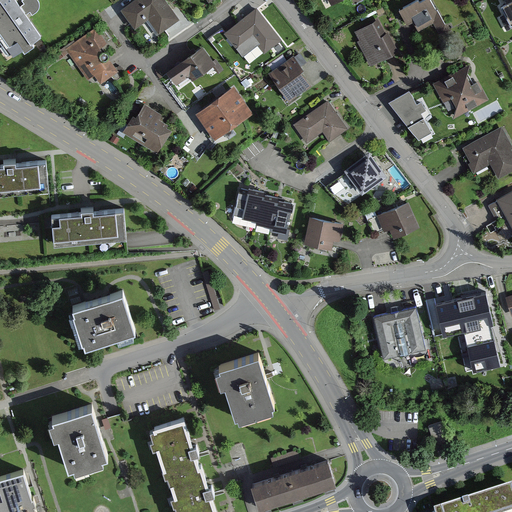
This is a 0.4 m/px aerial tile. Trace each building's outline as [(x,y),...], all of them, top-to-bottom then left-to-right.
[(40,39),(14,0),(0,0),(0,44),(10,59),(40,39)] [(161,0),(135,0),(120,11),(132,27),(144,19),(154,34),(175,19),(161,0)] [(427,0),(420,0),(397,12),(403,25),(414,20),(419,30),(431,24),(434,31),(441,28),(427,0)] [(511,0),(500,8),(509,24),(511,21),(511,0)] [(257,10),(224,33),(235,50),(248,41),(258,56),(279,42),(257,10)] [(373,22),(352,34),(368,63),(390,52),(373,22)] [(91,29),(64,48),(77,67),(83,63),(97,83),(114,72),(96,46),(101,43),(91,29)] [(212,68),(199,48),(162,72),(171,86),(189,75),(192,80),(212,68)] [(289,59),(268,75),(288,102),(309,86),(289,59)] [(467,69),(435,85),(452,117),(483,101),(467,69)] [(230,89),(194,113),(210,136),(245,112),(230,89)] [(417,140),(431,133),(409,92),(384,105),(417,140)] [(327,104),(293,126),(304,143),(322,132),(326,139),(343,128),(327,104)] [(140,106),(122,131),(153,154),(167,135),(150,123),(155,116),(140,106)] [(511,159),(499,132),(463,149),(472,170),(490,162),(496,176),(511,168),(511,159)] [(366,155),(344,170),(358,191),(381,176),(366,155)] [(3,163),(0,163),(0,192),(48,188),(45,159),(15,162),(15,159),(3,160),(3,163)] [(243,215),(246,189),(238,188),(235,215),(243,215)] [(258,219),(262,196),(263,193),(249,190),(244,216),(258,219)] [(511,190),(499,198),(511,221),(511,190)] [(257,221),(271,224),(276,202),(276,199),(262,196),(258,219),(257,221)] [(495,215),(503,212),(499,200),(490,203),(495,215)] [(407,201),(380,213),(386,226),(392,224),(396,233),(418,224),(407,201)] [(276,202),(271,224),(270,227),(285,230),(290,205),(276,202)] [(81,210),(54,213),(57,241),(125,234),(122,205),(93,208),(92,205),(80,207),(81,210)] [(339,225),(307,219),(302,244),(326,249),(328,239),(336,241),(339,225)] [(214,309),(220,308),(214,284),(208,285),(214,309)] [(121,291),(72,308),(85,347),(134,331),(121,291)] [(486,291),(435,302),(442,336),(464,331),(473,371),(502,365),(486,291)] [(414,308),(376,316),(385,354),(423,346),(414,308)] [(116,337),(117,341),(135,336),(133,332),(116,337)] [(257,355),(218,368),(236,420),(275,407),(257,355)] [(107,459),(90,406),(52,418),(68,471),(107,459)] [(196,467),(181,420),(150,429),(165,476),(168,475),(196,467)] [(291,453),(296,469),(302,467),(297,451),(291,453)] [(326,461),(290,472),(297,493),(333,482),(326,461)] [(212,511),(199,466),(196,467),(168,475),(178,511),(212,511)] [(34,511),(22,471),(0,478),(0,511),(34,511)] [(290,472),(254,484),(261,505),(297,493),(290,472)] [(511,511),(511,496),(458,511),(511,511)]
